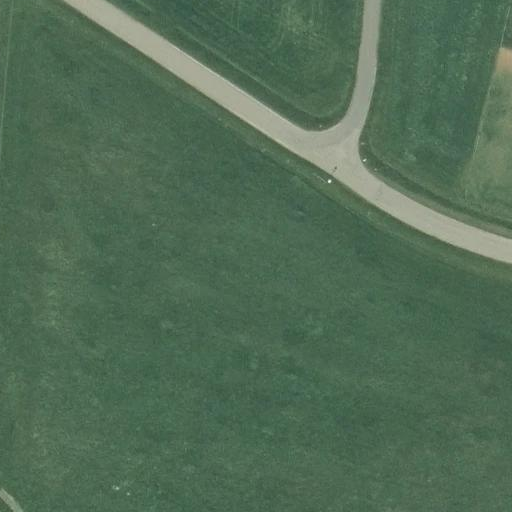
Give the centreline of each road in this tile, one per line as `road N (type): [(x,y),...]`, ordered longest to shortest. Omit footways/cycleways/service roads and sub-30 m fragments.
road 1 (unclassified): [(326,162),(80,0)]
road 2 (unclassified): [(511,254),(413,217),(326,162)]
road 3 (unclassified): [(326,162),(367,81),(372,0)]
